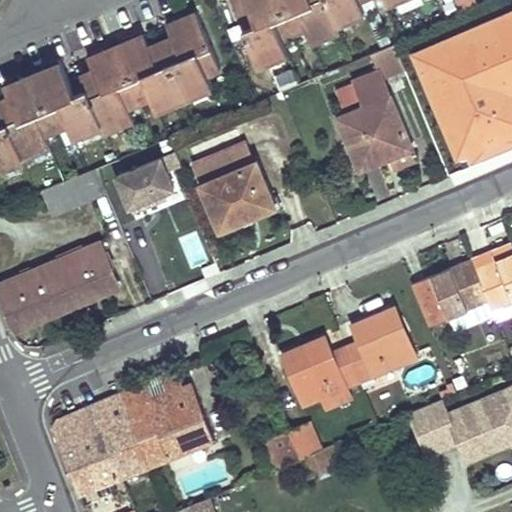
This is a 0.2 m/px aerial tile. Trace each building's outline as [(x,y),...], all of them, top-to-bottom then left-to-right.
[(234,0),(260,61),(287,50),(282,38),(307,28),(311,41),(339,28),(337,20),(365,10),(361,0),(234,0)] [(396,0),(401,11),(422,3),(421,0),(396,0)] [(479,5),(477,0),(455,0),(461,13),(479,5)] [(221,66),(198,12),(169,24),(174,35),(182,55),(158,66),(149,45),(144,34),(130,40),(135,55),(112,66),(105,50),(90,56),(95,68),(103,88),(91,94),(88,88),(76,92),(62,60),(47,66),(51,77),(28,88),(22,77),(7,83),(12,95),(21,116),(8,122),(0,125),(0,165),(50,144),(46,131),(69,121),(75,132),(102,121),(105,128),(133,117),(129,104),(152,94),(157,107),(212,85),(208,71),(221,66)] [(511,26),(507,29),(504,24),(451,46),(462,69),(471,90),(507,74),(511,71),(511,26)] [(182,55),(174,35),(149,45),(158,66),(182,55)] [(135,55),(130,40),(105,50),(112,66),(135,55)] [(462,69),(451,46),(446,48),(455,72),(462,69)] [(51,77),(47,66),(22,77),(28,88),(51,77)] [(103,88),(95,68),(82,74),(88,88),(91,94),(103,88)] [(413,151),(379,69),(355,78),(357,82),(339,90),(348,111),(340,115),(361,167),(393,155),(395,158),(413,151)] [(21,116),(12,95),(0,100),(0,104),(8,122),(21,116)] [(243,141),(237,127),(190,147),(197,162),(193,163),(221,228),(248,217),(245,209),(274,196),(258,159),(256,159),(247,163),(239,143),(243,141)] [(256,159),(247,139),(243,141),(239,143),(247,163),(256,159)] [(111,164),(129,209),(181,189),(163,144),(111,164)] [(109,192),(98,166),(71,177),(81,204),(109,192)] [(71,177),(63,180),(74,207),(81,204),(71,177)] [(74,207),(63,180),(43,189),(53,215),(74,207)] [(245,209),(248,217),(277,204),(274,196),(245,209)] [(120,284),(102,240),(58,258),(75,303),(120,284)] [(511,240),(471,257),(476,267),(490,301),(494,310),(503,305),(508,317),(511,315),(511,240)] [(476,267),(471,257),(412,282),(431,326),(490,301),(476,267)] [(0,282),(0,298),(12,329),(75,303),(58,258),(0,282)] [(416,355),(396,305),(378,313),(380,319),(356,331),(361,341),(348,346),(361,378),(416,355)] [(380,319),(378,313),(353,324),(356,331),(380,319)] [(329,342),(326,335),(299,346),(302,353),(329,342)] [(361,378),(348,346),(333,352),(329,342),(302,353),(299,346),(284,353),(304,402),(321,395),(347,384),(361,378)] [(184,384),(176,368),(149,379),(157,395),(184,384)] [(216,437),(193,380),(184,384),(157,395),(149,379),(122,390),(123,392),(141,434),(138,437),(149,464),(216,437)] [(371,388),(383,414),(397,408),(386,382),(371,388)] [(350,396),(347,384),(321,395),(324,407),(350,396)] [(444,398),(409,412),(427,455),(460,441),(468,459),(504,445),(502,440),(509,437),(511,442),(511,385),(449,411),(444,398)] [(141,434),(123,392),(83,408),(92,430),(100,427),(121,475),(149,464),(138,437),(141,434)] [(321,449),(310,421),(290,430),(301,457),(321,449)] [(92,430),(60,444),(79,491),(121,475),(100,427),(92,430)] [(301,457),(290,430),(266,440),(276,467),(296,458),(301,457)] [(342,464),(335,443),(321,449),(301,457),(296,458),(304,478),(342,464)] [(216,511),(211,495),(171,511),(216,511)]
